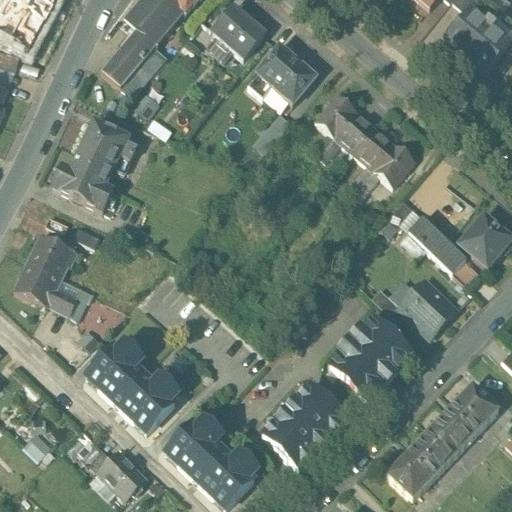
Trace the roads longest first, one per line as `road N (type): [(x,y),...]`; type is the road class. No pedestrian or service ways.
road 1 (residential): [(315,511),(511,302)]
road 2 (residential): [(202,511),(0,321)]
road 3 (tertiary): [(511,168),(310,0)]
road 4 (tertiary): [(106,0),(0,215)]
